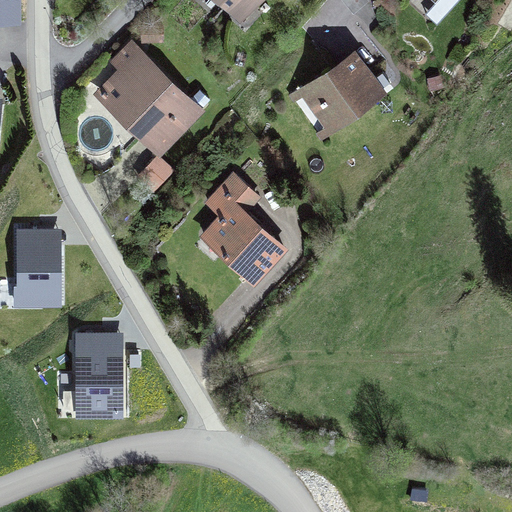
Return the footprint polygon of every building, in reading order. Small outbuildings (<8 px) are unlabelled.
[(0,0),(0,20),(14,21),(13,0),(0,0)] [(223,0),(240,15),(254,0),(223,0)] [(112,59),(122,69),(101,92),(159,149),(198,109),(130,43),(128,43),(112,59)] [(331,126),(380,91),(353,54),(304,89),(331,126)] [(141,175),(153,188),(170,170),(158,157),(141,175)] [(253,279),(283,246),(243,209),(256,194),(234,174),(220,189),(233,202),(204,234),(253,279)] [(40,229),(19,229),(19,283),(15,283),(15,303),(36,303),(36,299),(59,299),(58,245),(40,245),(40,229)] [(93,334),(78,334),(78,412),(121,412),(120,349),(93,349),(93,334)]
